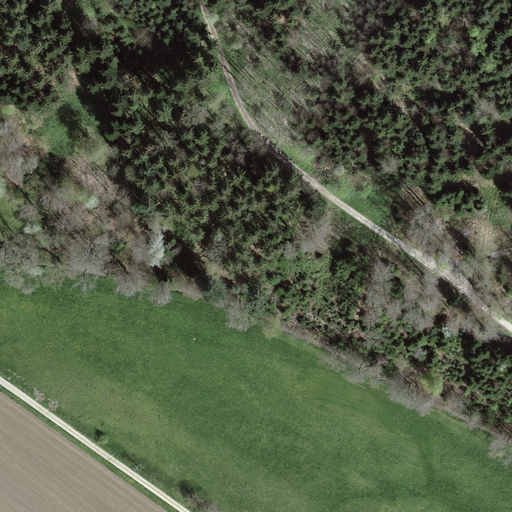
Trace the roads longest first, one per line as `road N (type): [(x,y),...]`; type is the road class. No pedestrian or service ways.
road 1 (track): [(511,332),(271,151),(230,86),(199,0)]
road 2 (track): [(173,511),(0,382)]
